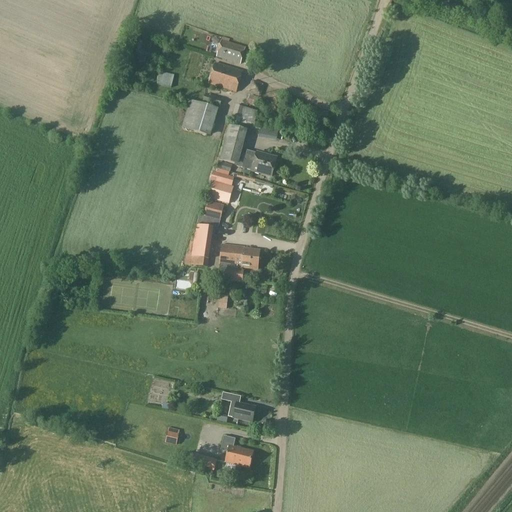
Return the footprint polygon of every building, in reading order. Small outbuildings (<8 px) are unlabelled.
[(245,48),(221,41),(216,58),(240,64),(245,48)] [(208,84),(236,93),(243,72),(215,64),(208,84)] [(171,88),(174,77),(160,73),(157,85),(171,88)] [(219,108),(222,99),(205,94),(203,103),(219,108)] [(209,135),(215,109),(194,104),(188,129),(209,135)] [(248,124),(252,109),(237,105),(233,120),(248,124)] [(229,126),(219,161),(222,162),(226,163),(238,166),(237,167),(242,169),(251,171),(255,158),(251,157),(252,153),(247,151),(246,156),(241,154),(247,131),(232,127),(229,126)] [(251,171),(250,173),(272,179),(277,158),(256,152),(256,154),(252,153),(251,157),(255,158),(251,171)] [(219,162),(216,170),(230,174),(232,166),(219,162)] [(214,183),(209,201),(229,206),(233,189),(214,183)] [(198,216),(197,226),(213,228),(219,228),(220,221),(220,222),(224,206),(208,202),(204,217),(198,216)] [(241,271),(242,269),(258,270),(260,251),(244,250),(244,248),(222,245),(219,266),(220,266),(219,273),(226,274),(225,282),(242,284),(244,271),(241,271)] [(192,258),(191,266),(208,268),(209,261),(210,252),(193,250),(192,258)] [(219,296),(218,309),(226,310),(228,297),(219,296)] [(232,403),(228,418),(233,419),(253,424),(256,409),(236,405),(232,403)] [(167,432),(164,444),(176,446),(179,435),(167,432)] [(224,437),(220,451),(228,453),(226,463),(249,469),(253,453),(233,448),(234,443),(230,442),(231,438),(224,437)] [(194,454),(191,466),(201,469),(213,472),(213,470),(216,460),(210,459),(206,457),(204,457),(194,454)]
